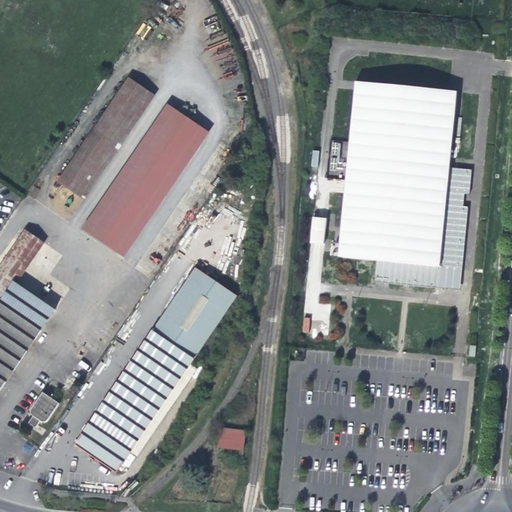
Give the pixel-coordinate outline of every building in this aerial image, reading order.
[(81,194),(151,91),(131,77),(60,180),(81,194)] [(459,97),(359,87),(340,260),(379,264),(377,285),(440,292),(442,272),(464,274),(470,212),(465,212),(467,200),(472,201),(474,176),(451,174),(459,97)] [(129,259),(214,134),(173,105),(86,229),(129,259)] [(340,155),(340,142),(332,142),(331,155),(340,155)] [(313,247),(326,248),(329,222),(316,221),(313,247)] [(0,389),(56,310),(15,282),(43,241),(26,229),(0,267),(0,389)] [(116,473),(241,295),(197,266),(75,445),(86,452),(116,473)] [(462,294),(464,274),(442,272),(440,292),(462,294)] [(61,402),(44,389),(31,408),(31,415),(34,417),(31,421),(37,425),(39,421),(42,423),(46,423),(61,402)] [(243,455),(247,436),(221,431),(218,450),(243,455)]
